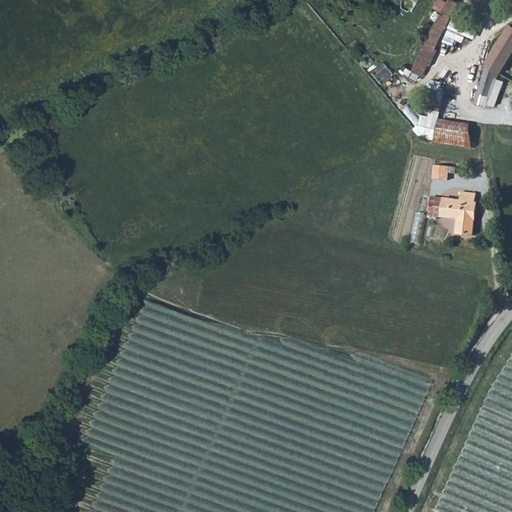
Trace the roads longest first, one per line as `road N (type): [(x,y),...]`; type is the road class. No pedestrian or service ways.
road 1 (residential): [(509,84),(477,151),(506,315)]
road 2 (unclassified): [(408,511),(447,418),(506,315)]
